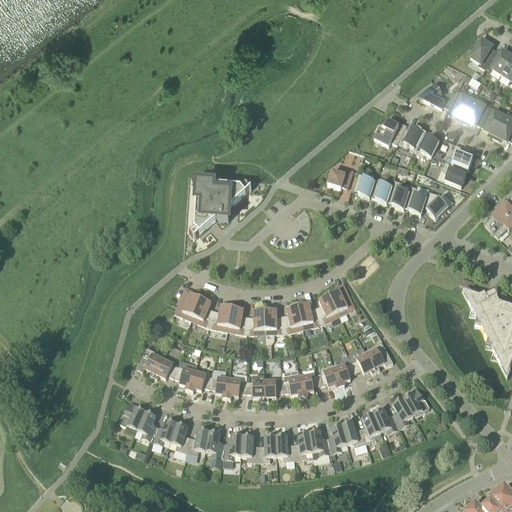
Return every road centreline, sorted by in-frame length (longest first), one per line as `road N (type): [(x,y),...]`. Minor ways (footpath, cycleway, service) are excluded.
road 1 (track): [(0,393),(70,329),(91,261),(139,222),(147,151),(206,123),(244,46),(274,40),(292,19)]
road 2 (residential): [(134,387),(223,420),(276,422),(338,409),(424,362)]
road 3 (residential): [(177,270),(211,288),(279,295),(341,271),(383,229)]
road 4 (residential): [(424,362),(401,335),(395,313),(405,272),(433,245)]
road 5 (residential): [(511,461),(424,362)]
